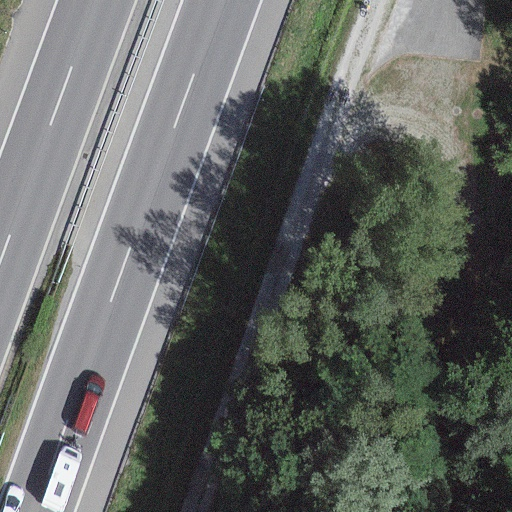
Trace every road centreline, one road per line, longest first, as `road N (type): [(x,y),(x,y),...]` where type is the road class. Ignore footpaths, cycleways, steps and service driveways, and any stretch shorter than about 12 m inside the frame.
road 1 (motorway): [(39,511),(226,0)]
road 2 (motorway): [(102,0),(0,277)]
